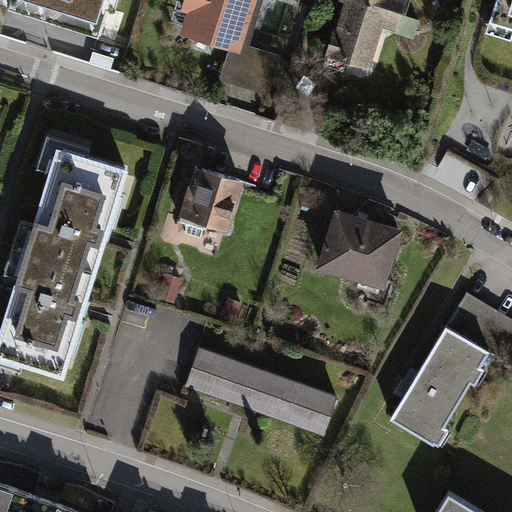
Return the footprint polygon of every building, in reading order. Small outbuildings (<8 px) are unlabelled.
[(115,0),(5,0),(5,1),(106,30),(115,0)] [(256,0),(180,0),(190,4),(178,41),(219,55),(210,80),(261,98),(273,62),(239,50),(256,0)] [(408,0),(344,0),(327,56),(367,68),(378,30),(398,36),(408,0)] [(511,0),(495,0),(487,29),(510,36),(511,33),(511,0)] [(139,170),(66,146),(0,350),(0,356),(71,379),(93,310),(117,237),(139,170)] [(248,180),(206,167),(190,217),(232,230),(248,180)] [(395,235),(326,215),(309,272),(378,293),(395,235)] [(490,356),(445,327),(386,418),(431,447),(490,356)] [(337,391),(197,345),(184,384),(229,399),(226,409),(239,413),(253,418),(256,409),(324,431),(337,391)] [(72,511),(0,484),(0,511),(72,511)] [(473,511),(444,494),(432,511),(473,511)]
